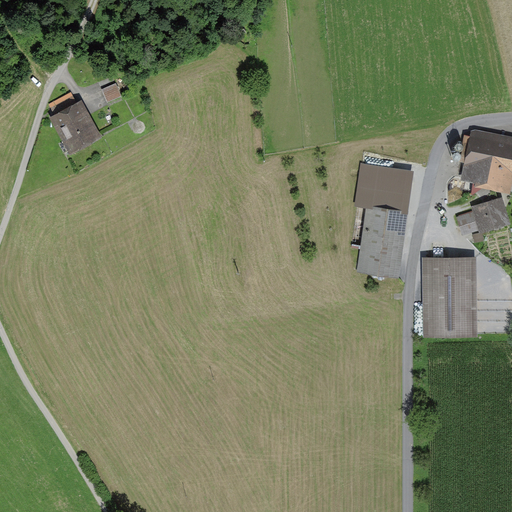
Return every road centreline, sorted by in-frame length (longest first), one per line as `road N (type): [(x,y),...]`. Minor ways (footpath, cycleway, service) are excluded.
road 1 (unclassified): [(408,511),(409,289),(435,159),(454,129),(511,118)]
road 2 (unclassified): [(82,23),(40,107),(0,235)]
road 3 (unclassified): [(0,326),(109,511)]
